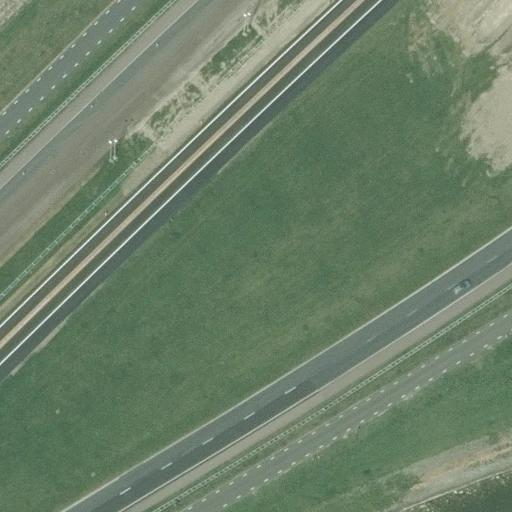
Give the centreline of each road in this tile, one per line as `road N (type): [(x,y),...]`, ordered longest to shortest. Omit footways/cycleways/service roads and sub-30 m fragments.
road 1 (motorway): [(86,511),(511,240)]
road 2 (motorway): [(0,344),(360,0)]
road 3 (unclassified): [(196,511),(511,319)]
road 4 (motorway): [(243,0),(0,232)]
road 5 (unclassified): [(0,131),(134,0)]
